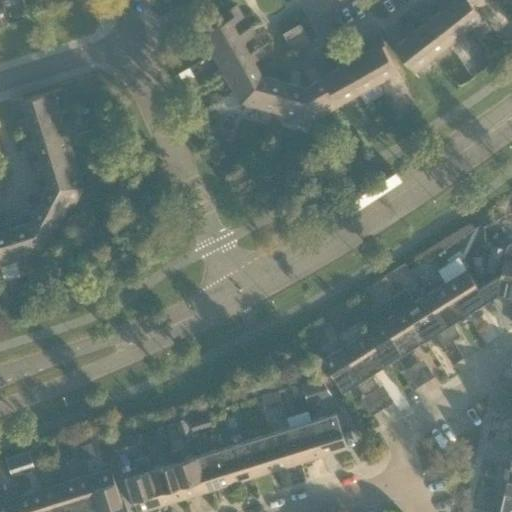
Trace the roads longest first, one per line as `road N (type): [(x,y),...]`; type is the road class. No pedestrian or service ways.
road 1 (residential): [(237,291),(133,45)]
road 2 (tertiary): [(237,291),(450,159)]
road 3 (tertiary): [(0,410),(159,343),(195,313)]
road 4 (tertiary): [(195,313),(0,376)]
road 5 (residential): [(408,477),(400,433),(468,390),(511,345)]
road 6 (residential): [(133,45),(0,85)]
